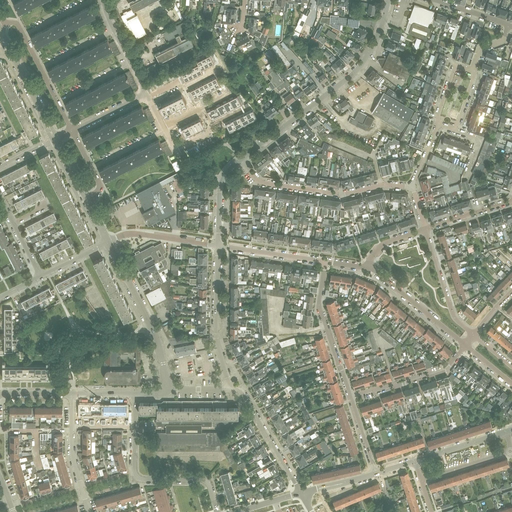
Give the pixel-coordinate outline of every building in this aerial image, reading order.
[(34,5),(31,0),(19,0),(14,3),(19,13),(34,5)] [(129,0),(130,1),(128,2),(129,3),(128,3),(129,5),(130,5),(132,9),(133,12),(155,0),(157,0),(160,4),(165,1),(164,0),(129,0)] [(273,9),(278,10),(281,10),(281,11),(284,11),(285,0),(278,0),(279,2),(275,2),(273,9)] [(294,3),(294,0),(285,0),(284,19),(287,19),(288,8),(289,8),(289,3),(294,3)] [(489,13),(493,0),(490,0),(489,4),(487,3),(486,8),(485,12),(489,13)] [(493,0),(489,13),(494,15),(495,11),(496,7),(497,3),(497,2),(496,2),(496,0),(493,0)] [(496,15),(496,16),(498,16),(499,16),(500,16),(505,0),(502,0),(500,8),(498,8),(496,12),(496,15)] [(357,1),(357,2),(356,4),(368,7),(367,13),(374,14),(376,4),(369,3),(357,1)] [(236,9),(234,9),(230,8),(230,6),(224,5),(224,8),(227,8),(227,14),(236,15),(236,9)] [(434,11),(416,5),(411,18),(413,18),(415,21),(414,22),(413,23),(409,33),(426,39),(430,28),(429,27),(434,11)] [(75,14),(80,24),(95,16),(95,15),(93,12),(92,10),(90,6),(75,14)] [(132,9),(127,12),(126,12),(126,13),(121,16),(125,23),(124,23),(126,28),(127,27),(131,35),(135,33),(137,38),(146,33),(137,15),(136,16),(133,12),(132,9)] [(437,13),(434,23),(436,24),(435,27),(438,28),(438,26),(442,14),(440,14),(441,13),(439,12),(438,13),(437,13)] [(80,24),(75,14),(61,21),(66,31),(80,24)] [(223,23),(229,24),(229,21),(235,21),(236,15),(227,14),(226,21),(223,20),(223,23)] [(359,19),(339,16),(339,15),(338,15),(331,14),(330,25),(338,29),(339,24),(358,26),(359,19)] [(438,26),(440,27),(441,26),(442,23),(444,23),(447,16),(446,15),(444,14),(444,15),(442,14),(438,26)] [(258,24),(258,21),(262,21),(263,16),(256,15),(256,18),(250,17),(249,23),(258,24)] [(319,22),(324,25),(325,22),(330,25),(330,17),(322,16),(319,22)] [(446,23),(444,28),(444,30),(448,31),(448,29),(450,26),(455,28),(456,25),(458,19),(451,17),(448,24),(446,23)] [(66,31),(61,21),(46,29),(51,39),(66,31)] [(178,41),(165,48),(163,49),(162,47),(158,49),(159,50),(155,52),(160,62),(193,45),(189,36),(188,36),(186,33),(180,36),(179,35),(188,30),(184,22),(163,33),(167,41),(176,36),(178,41)] [(467,41),(468,37),(470,29),(468,28),(468,27),(469,23),(464,22),(463,26),(461,29),(461,32),(466,33),(465,36),(464,40),(467,41)] [(475,25),(474,29),(473,30),(470,29),(468,37),(471,38),(472,35),(477,37),(480,27),(475,25)] [(269,28),(265,26),(258,42),(264,46),(268,35),(267,35),(269,28)] [(367,31),(363,29),(359,27),(355,36),(362,40),(364,39),(364,38),(364,37),(364,36),(367,31)] [(218,32),(220,37),(228,33),(226,28),(218,32)] [(46,29),(34,35),(31,36),(36,46),(51,39),(46,29)] [(328,29),(326,34),(334,39),(337,35),(328,29)] [(397,34),(392,32),(392,33),(391,33),(391,34),(391,35),(390,38),(394,40),(401,43),(402,42),(403,40),(399,39),(401,35),(399,34),(398,34),(397,34)] [(228,33),(220,37),(223,43),(231,39),(228,33)] [(242,38),(246,46),(248,51),(257,46),(253,39),(252,38),(250,39),(247,35),(242,38)] [(242,47),(246,46),(242,38),(236,40),(242,52),(244,51),(242,47)] [(107,39),(92,47),(97,57),(112,49),(112,48),(109,43),(107,39)] [(210,49),(205,39),(200,42),(205,51),(210,49)] [(346,44),(350,47),(357,51),(358,50),(357,50),(358,49),(360,45),(359,45),(359,44),(358,44),(353,41),(349,39),(346,44)] [(403,50),(405,46),(401,44),(398,43),(397,45),(388,41),(387,44),(386,44),(385,47),(386,47),(385,48),(392,51),(393,48),(395,49),(396,47),(403,50)] [(354,55),(348,50),(347,49),(346,51),(341,46),(339,45),(339,46),(337,45),(336,46),(339,49),(351,59),(352,57),(352,58),(354,56),(353,55),(354,55)] [(462,52),(465,46),(462,45),(461,48),(456,46),(452,56),(457,58),(460,51),(462,52)] [(351,59),(339,49),(336,46),(336,47),(335,46),(333,49),(337,51),(342,56),(341,57),(347,62),(348,62),(349,62),(350,61),(349,60),(350,59),(351,59)] [(465,46),(462,52),(465,53),(464,56),(463,60),(468,61),(470,58),(472,51),(467,50),(468,47),(465,46)] [(97,57),(92,47),(78,55),(83,64),(97,57)] [(269,49),(265,53),(269,59),(274,56),(269,49)] [(330,56),(332,57),(342,68),(341,68),(342,67),(343,67),(345,66),(345,65),(343,63),(340,58),(338,60),(332,54),(327,49),(325,51),(330,56)] [(490,53),(487,52),(485,57),(490,59),(489,62),(497,65),(499,66),(501,60),(496,58),(497,56),(498,53),(491,50),(490,53)] [(210,55),(205,58),(210,66),(217,62),(214,63),(209,53),(212,52),(209,53),(210,55)] [(382,68),(400,76),(399,78),(404,81),(405,79),(407,79),(414,63),(389,52),(382,68)] [(439,53),(436,61),(445,65),(446,62),(445,62),(445,59),(443,58),(444,55),(439,53)] [(78,55),(63,62),(68,72),(83,64),(78,55)] [(342,68),(332,57),(329,59),(333,63),(332,65),(337,71),(338,71),(339,71),(340,70),(340,69),(341,68),(342,68)] [(0,77),(8,73),(1,58),(0,58),(0,77)] [(205,58),(201,60),(205,68),(210,66),(205,58)] [(201,60),(197,62),(198,65),(201,70),(205,68),(201,60)] [(284,87),(287,85),(284,81),(275,69),(269,60),(264,64),(270,73),(267,75),(275,87),(276,87),(279,91),(282,89),(284,87)] [(445,65),(436,61),(433,60),(431,65),(435,67),(443,69),(445,65)] [(63,62),(59,64),(48,70),(53,80),(68,72),(63,62)] [(488,65),(487,64),(483,63),(481,68),(491,72),(492,69),(495,70),(497,65),(489,62),(488,65)] [(156,63),(143,70),(148,80),(161,73),(156,63)] [(317,63),(314,65),(319,70),(320,70),(322,72),(324,70),(317,63)] [(198,65),(194,67),(198,75),(203,73),(201,70),(198,65)] [(292,66),(288,69),(290,72),(292,75),(297,71),(293,65),(292,66)] [(430,70),(432,71),(441,74),(443,69),(435,67),(431,65),(430,70)] [(194,67),(190,69),(194,77),(198,75),(194,67)] [(190,69),(185,71),(190,80),(194,77),(190,69)] [(124,73),(126,75),(129,83),(130,84),(135,82),(129,70),(124,73)] [(370,74),(381,82),(384,79),(373,70),(372,70),(370,72),(371,72),(370,74)] [(185,71),(178,75),(181,74),(185,82),(182,83),(183,83),(190,80),(185,71)] [(322,82),(328,78),(326,76),(326,75),(324,72),(323,71),(322,72),(317,76),(318,77),(321,80),(322,82)] [(431,76),(440,79),(441,74),(432,71),(431,76)] [(0,77),(0,79),(7,92),(16,88),(8,73),(0,77)] [(126,75),(124,73),(110,80),(115,90),(129,83),(126,75)] [(381,82),(370,74),(368,75),(366,77),(367,77),(366,78),(376,86),(377,84),(379,85),(381,82)] [(484,78),(483,81),(492,84),(495,76),(488,74),(487,76),(486,76),(485,79),(484,78)] [(440,79),(431,76),(428,75),(426,80),(437,84),(438,81),(439,82),(440,79)] [(216,77),(211,79),(215,88),(220,85),(216,77)] [(317,86),(316,84),(311,77),(309,79),(311,82),(308,85),(313,90),(317,86)] [(211,79),(207,81),(211,90),(215,88),(211,79)] [(110,80),(95,88),(100,98),(115,90),(110,80)] [(302,90),(299,86),(298,84),(299,84),(297,81),(296,80),(293,82),(295,85),(297,88),(293,90),(296,94),(298,96),(303,92),(302,90)] [(207,81),(202,84),(207,92),(211,90),(207,81)] [(492,84),(483,81),(482,86),(491,89),(492,84)] [(424,87),(427,88),(436,92),(437,89),(435,89),(436,86),(426,82),(424,87)] [(254,83),(250,86),(256,95),(260,91),(254,83)] [(307,94),(313,90),(308,85),(306,87),(303,83),(301,85),(306,92),(307,94)] [(202,84),(198,86),(203,94),(207,92),(202,84)] [(284,87),(287,91),(289,94),(284,98),(288,104),(295,98),(291,93),(292,92),(288,88),(287,86),(287,85),(284,87)] [(198,86),(194,88),(198,96),(203,94),(198,86)] [(482,86),(480,91),(489,94),(491,89),(482,86)] [(436,92),(427,88),(424,87),(423,92),(434,96),(436,91),(436,92)] [(23,102),(19,94),(16,88),(7,92),(14,107),(23,102)] [(95,88),(80,95),(85,105),(100,98),(95,88)] [(194,88),(187,92),(189,90),(194,99),(191,100),(198,96),(194,88)] [(400,95),(390,88),(387,92),(397,99),(400,95)] [(421,97),(423,98),(432,101),(434,96),(423,92),(421,97)] [(162,105),(159,106),(163,114),(164,114),(167,112),(171,110),(175,109),(176,108),(180,106),(181,105),(184,104),(186,103),(182,95),(183,94),(183,93),(162,104),(162,105)] [(402,130),(414,110),(384,93),(372,113),(402,130)] [(85,105),(80,95),(65,103),(70,113),(85,105)] [(207,111),(211,120),(212,121),(240,106),(243,113),(245,112),(241,104),(241,105),(244,103),(239,95),(233,98),(230,99),(226,101),(223,103),(220,105),(216,106),(210,109),(207,111)] [(477,101),(484,103),(488,105),(490,100),(486,98),(478,95),(477,98),(478,98),(477,101)] [(431,106),(432,101),(423,98),(421,103),(431,106)] [(354,110),(352,108),(353,107),(351,104),(350,105),(346,99),(343,101),(342,99),(336,105),(343,112),(345,109),(344,109),(347,107),(351,112),(354,110)] [(268,101),(266,103),(274,114),(275,114),(276,114),(278,113),(278,111),(274,105),(272,106),(268,101)] [(14,107),(22,122),(31,117),(23,102),(14,107)] [(273,116),(274,114),(266,103),(264,104),(266,107),(265,108),(267,110),(265,112),(269,118),(271,118),(273,116)] [(430,109),(431,106),(421,103),(419,111),(427,114),(429,108),(430,109)] [(489,107),(485,106),(477,103),(476,106),(474,105),(473,107),(483,111),(487,112),(489,107)] [(132,123),(146,116),(146,115),(144,112),(143,109),(142,106),(127,114),(132,123)] [(481,116),(483,111),(473,107),(473,108),(474,108),(472,113),(481,116)] [(243,113),(223,123),(224,124),(225,124),(229,132),(230,132),(233,130),(236,129),(240,127),(243,125),(246,124),(250,122),(253,120),(257,118),(252,110),(252,109),(245,112),(243,113)] [(359,111),(355,119),(370,126),(374,118),(359,111)] [(117,131),(132,123),(127,114),(112,121),(117,131)] [(311,117),(322,131),(323,132),(325,130),(322,126),(321,126),(319,124),(321,123),(315,114),(311,117)] [(420,122),(429,125),(430,123),(429,122),(429,119),(427,118),(428,116),(422,114),(420,122)] [(24,137),(28,134),(30,137),(39,132),(31,117),(22,122),(26,130),(22,133),(24,137)] [(201,117),(179,128),(181,132),(183,131),(185,136),(204,127),(200,119),(202,118),(201,117)] [(323,133),(323,132),(322,131),(311,117),(307,120),(313,128),(315,127),(320,133),(318,134),(320,136),(332,137),(335,139),(336,134),(323,133)] [(479,120),(471,117),(469,122),(468,122),(478,125),(477,125),(479,120)] [(112,121),(97,129),(102,139),(117,131),(112,121)] [(325,122),(323,124),(330,131),(332,128),(325,122)] [(421,122),(419,127),(427,130),(429,125),(420,122),(421,122)] [(468,122),(468,125),(469,125),(468,128),(469,128),(468,131),(479,135),(481,127),(478,125),(468,122)] [(308,136),(305,139),(303,135),(297,133),(295,136),(307,141),(315,135),(306,123),(304,125),(303,124),(302,126),(301,127),(304,131),(303,132),(305,134),(306,133),(308,136)] [(87,146),(102,139),(97,129),(82,136),(87,146)] [(416,132),(415,137),(424,140),(425,135),(416,132)] [(418,143),(421,144),(422,142),(423,142),(424,140),(415,137),(412,136),(409,145),(411,146),(416,148),(418,143)] [(447,147),(450,137),(448,136),(447,138),(444,137),(443,140),(440,139),(439,144),(447,147)] [(283,140),(292,152),(294,150),(290,146),(293,144),(288,137),(287,137),(286,137),(285,138),(285,139),(283,140)] [(447,147),(452,148),(455,139),(450,138),(450,137),(447,147)] [(16,138),(3,145),(7,152),(10,151),(10,152),(16,149),(16,148),(19,146),(16,138)] [(159,139),(144,147),(149,157),(163,149),(163,148),(161,146),(160,143),(159,139)] [(452,148),(457,150),(460,141),(455,139),(452,148)] [(283,140),(282,141),(281,142),(280,142),(279,143),(279,144),(284,151),(286,149),(288,151),(293,158),(295,156),(292,152),(283,140)] [(457,150),(461,152),(465,142),(464,143),(460,141),(457,150)] [(467,143),(465,142),(461,152),(469,154),(471,149),(468,148),(469,145),(466,145),(467,143)] [(282,152),(277,145),(273,148),(282,159),(284,158),(280,153),(282,152)] [(316,153),(323,148),(315,145),(314,148),(306,145),(298,150),(301,154),(307,154),(307,155),(309,154),(316,153)] [(134,165),(149,157),(144,147),(129,155),(134,165)] [(273,148),(270,151),(275,157),(276,156),(286,168),(287,166),(282,159),(273,148)] [(406,169),(403,159),(402,154),(402,151),(399,152),(400,156),(398,157),(399,160),(401,170),(406,168),(406,169)] [(48,172),(56,167),(49,152),(40,157),(48,172)] [(268,152),(265,155),(276,171),(279,174),(281,173),(271,160),(273,159),(268,152)] [(411,167),(415,166),(413,159),(409,160),(408,153),(402,154),(403,159),(406,169),(406,168),(411,167),(411,168),(411,167)] [(129,155),(114,162),(119,172),(134,165),(129,155)] [(276,171),(265,155),(263,156),(262,156),(261,157),(261,158),(266,165),(266,166),(268,168),(270,166),(272,169),(274,168),(276,171)] [(401,170),(399,160),(398,157),(398,158),(394,160),(393,158),(396,170),(396,169),(401,168),(401,170)] [(269,170),(268,168),(266,166),(265,165),(260,159),(259,159),(257,160),(258,160),(256,161),(265,173),(269,170)] [(256,161),(255,163),(254,166),(262,176),(266,173),(265,173),(256,161)] [(293,181),(299,182),(300,174),(301,167),(302,162),(299,161),(299,166),(298,166),(297,174),(295,174),(294,178),(293,178),(293,181)] [(367,161),(366,161),(364,165),(365,166),(369,181),(371,181),(371,182),(374,181),(373,180),(374,180),(378,179),(376,172),(370,173),(368,165),(369,165),(368,161),(367,161)] [(104,180),(119,172),(114,162),(99,170),(104,180)] [(28,163),(23,166),(26,173),(27,174),(29,173),(28,172),(32,170),(28,163)] [(367,182),(369,181),(365,166),(364,165),(362,165),(361,164),(359,163),(360,168),(363,167),(365,175),(363,175),(364,183),(365,183),(367,183),(367,182)] [(511,174),(511,169),(500,166),(496,164),(495,167),(494,170),(498,171),(499,168),(505,170),(506,170),(505,172),(508,173),(508,174),(511,174)] [(356,165),(354,165),(359,184),(361,184),(363,184),(363,183),(364,183),(363,175),(362,175),(359,176),(357,165),(356,165)] [(23,174),(26,173),(23,166),(17,169),(21,175),(21,177),(24,175),(23,174)] [(343,167),(348,187),(349,186),(350,187),(352,186),(350,178),(348,179),(345,166),(343,167)] [(48,172),(55,186),(64,182),(56,167),(48,172)] [(288,181),(293,181),(293,178),(294,178),(295,174),(294,174),(295,168),(292,167),(291,173),(289,173),(288,174),(286,173),(284,180),(288,180),(288,181)] [(17,177),(21,175),(17,169),(12,171),(15,178),(16,179),(18,178),(17,177)] [(12,180),(15,178),(12,171),(6,174),(10,181),(10,182),(13,181),(12,180)] [(162,185),(179,176),(177,173),(136,193),(143,207),(167,195),(162,185)] [(494,173),(493,176),(511,182),(511,177),(506,175),(505,177),(494,173)] [(10,181),(6,174),(1,177),(5,185),(7,184),(7,183),(10,181)] [(474,185),(478,177),(478,176),(474,174),(470,183),(474,185)] [(420,181),(420,183),(421,183),(422,185),(436,181),(438,180),(440,179),(441,178),(440,176),(436,177),(436,178),(435,179),(434,176),(433,177),(428,178),(427,178),(427,177),(426,176),(421,178),(422,180),(420,181)] [(497,180),(504,182),(503,185),(511,187),(511,186),(511,185),(511,184),(511,183),(511,182),(493,176),(494,176),(493,179),(497,180)] [(179,197),(180,200),(186,197),(182,185),(180,180),(179,178),(174,180),(175,182),(174,183),(177,189),(179,193),(180,192),(181,196),(179,197)] [(464,188),(470,186),(468,178),(462,180),(464,188)] [(423,190),(431,188),(430,186),(437,183),(436,181),(422,185),(422,187),(422,190),(423,189),(423,190)] [(55,186),(63,201),(72,196),(64,182),(55,186)] [(445,194),(451,192),(449,187),(449,184),(443,185),(445,194)] [(250,194),(250,187),(236,185),(232,187),(232,193),(241,193),(250,194)] [(471,187),(473,194),(476,193),(478,200),(484,198),(482,189),(475,191),(474,186),(471,187)] [(501,188),(494,186),(494,188),(489,190),(488,190),(491,196),(490,196),(491,199),(497,197),(496,193),(500,191),(501,188)] [(491,199),(490,196),(491,196),(488,190),(489,190),(488,187),(482,189),(484,198),(490,196),(491,199)] [(36,191),(39,198),(45,196),(41,188),(39,189),(39,190),(36,191)] [(34,201),(39,198),(36,191),(36,190),(33,191),(34,192),(31,194),(34,201)] [(425,195),(425,197),(426,200),(434,197),(433,195),(444,192),(444,190),(425,195)] [(272,191),(270,191),(267,211),(267,215),(270,215),(272,199),(274,199),(275,194),(275,191),(273,191),(272,191)] [(381,192),(380,193),(384,209),(384,211),(385,214),(388,213),(384,199),(386,199),(389,199),(388,192),(384,192),(384,191),(384,192),(384,191),(381,192)] [(392,204),(393,204),(392,208),(390,209),(390,212),(395,210),(397,193),(395,192),(392,192),(388,192),(389,199),(391,199),(391,203),(392,204)] [(463,193),(463,195),(464,196),(468,208),(469,207),(470,208),(472,207),(470,199),(467,192),(463,193)] [(29,204),(34,201),(31,194),(30,193),(28,194),(28,195),(25,197),(29,204)] [(375,196),(377,201),(378,201),(380,210),(381,209),(382,211),(384,211),(384,209),(380,193),(377,193),(375,193),(375,194),(375,196)] [(405,202),(406,204),(406,206),(411,205),(409,197),(408,194),(406,193),(404,193),(402,193),(402,195),(402,203),(403,203),(405,202)] [(451,205),(453,213),(456,212),(457,211),(454,199),(451,193),(449,194),(453,205),(451,205)] [(292,194),(289,218),(293,218),(294,213),(292,212),(293,207),(294,202),(296,202),(297,197),(297,195),(297,194),(294,194),(292,194)] [(175,211),(167,195),(143,207),(145,211),(141,212),(145,219),(148,217),(151,222),(151,223),(175,211)] [(441,196),(442,199),(442,201),(446,215),(451,213),(449,206),(446,207),(445,202),(443,195),(441,196)] [(23,198),(20,200),(23,207),(29,204),(25,197),(25,196),(22,197),(23,198)] [(70,216),(79,211),(72,196),(63,201),(70,216)] [(359,213),(362,213),(358,198),(356,198),(353,198),(353,199),(354,202),(355,207),(357,206),(359,213)] [(18,210),(23,207),(20,200),(19,199),(17,200),(17,201),(14,203),(18,210)] [(354,207),(352,199),(349,199),(349,200),(348,200),(351,213),(353,222),(355,221),(354,217),(357,217),(355,210),(355,211),(354,207)] [(459,211),(460,211),(462,210),(460,202),(457,203),(456,199),(454,199),(457,211),(459,211)] [(432,205),(436,218),(441,216),(439,209),(437,210),(436,205),(435,205),(433,200),(431,201),(431,203),(432,205)] [(405,228),(401,215),(400,214),(400,212),(399,209),(397,210),(398,216),(400,222),(398,222),(399,227),(400,230),(405,228)] [(70,216),(78,230),(87,226),(79,211),(70,216)] [(178,211),(177,220),(181,220),(186,220),(186,211),(178,211)] [(54,212),(48,215),(52,222),(52,223),(55,222),(54,221),(57,219),(54,212)] [(392,232),(394,232),(390,220),(389,215),(388,213),(385,214),(387,222),(388,222),(389,225),(387,226),(388,231),(389,233),(390,234),(392,233),(392,232)] [(405,228),(409,227),(407,220),(405,220),(403,216),(403,213),(400,214),(401,215),(405,228)] [(506,227),(504,222),(502,214),(501,214),(498,215),(499,215),(497,216),(501,228),(502,231),(504,239),(507,239),(504,230),(503,230),(503,228),(506,227)] [(48,223),(52,222),(48,215),(42,218),(46,225),(47,226),(49,225),(48,223)] [(380,216),(378,217),(384,235),(385,234),(385,235),(388,234),(388,233),(386,226),(384,227),(380,216)] [(501,228),(497,216),(496,216),(495,216),(493,216),(493,217),(492,217),(493,220),(495,226),(497,225),(499,229),(501,228)] [(382,235),(384,235),(378,217),(376,217),(379,228),(377,229),(379,236),(380,237),(382,236),(382,235)] [(46,225),(42,218),(37,221),(41,227),(41,228),(44,227),(43,226),(46,225)] [(377,237),(375,230),(373,231),(371,226),(369,218),(366,219),(373,239),(377,237)] [(494,230),(491,220),(490,218),(489,218),(487,218),(487,219),(485,219),(490,235),(493,235),(491,231),(494,230)] [(368,240),(373,239),(366,219),(364,220),(361,221),(362,223),(365,222),(367,228),(368,232),(366,233),(367,238),(368,240)] [(394,224),(392,219),(390,220),(394,232),(396,231),(396,232),(398,231),(398,230),(396,223),(394,224)] [(492,241),(490,235),(485,219),(484,220),(483,219),(481,220),(481,221),(481,223),(483,229),(486,228),(487,232),(487,233),(486,234),(489,242),(492,241)] [(37,221),(31,224),(35,230),(36,231),(38,230),(37,229),(41,227),(37,221)] [(208,227),(208,221),(201,221),(201,227),(199,227),(199,230),(202,231),(204,231),(204,227),(208,227)] [(361,242),(363,242),(357,222),(354,223),(358,235),(356,236),(357,241),(358,243),(361,243),(361,242)] [(366,238),(365,233),(363,234),(359,222),(358,222),(357,222),(363,242),(364,241),(365,241),(367,241),(367,240),(366,238)] [(472,234),(479,232),(480,236),(481,235),(483,242),(485,242),(482,231),(481,227),(480,228),(479,224),(478,222),(472,224),(472,226),(470,227),(470,229),(471,233),(472,234)] [(355,244),(356,244),(355,241),(354,237),(352,233),(350,233),(347,223),(345,224),(346,227),(348,233),(351,245),(353,244),(354,245),(356,244),(355,244)] [(0,224),(0,242),(3,248),(5,246),(17,270),(15,271),(15,272),(22,268),(21,267),(24,266),(12,242),(10,243),(0,224)] [(32,232),(35,230),(31,224),(26,226),(30,234),(33,233),(32,232)] [(94,241),(87,226),(78,230),(85,245),(94,241)] [(346,247),(345,245),(344,240),(343,240),(342,237),(340,237),(340,236),(338,237),(341,248),(343,248),(346,248),(345,247),(346,247)] [(70,244),(73,243),(70,237),(67,238),(66,237),(64,238),(65,239),(61,241),(65,248),(69,246),(69,247),(71,246),(70,244)] [(65,248),(61,241),(61,240),(59,241),(59,242),(56,244),(59,250),(65,248)] [(165,258),(165,257),(163,253),(166,251),(161,242),(154,246),(154,245),(136,254),(132,256),(139,270),(138,271),(138,272),(141,270),(155,263),(161,260),(165,258)] [(56,243),(53,244),(54,245),(51,246),(54,253),(59,250),(56,244),(56,243)] [(48,256),(54,253),(51,246),(50,245),(48,247),(48,248),(45,249),(48,256)] [(43,259),(48,256),(45,249),(45,248),(42,249),(43,250),(39,252),(43,259)] [(206,253),(203,253),(203,248),(201,248),(199,248),(198,259),(196,259),(196,262),(191,262),(191,264),(199,264),(199,263),(208,264),(208,263),(207,263),(207,260),(208,253),(206,253)] [(458,248),(449,251),(443,253),(445,258),(451,257),(450,254),(452,253),(452,251),(458,249),(458,250),(460,250),(460,248),(458,248)] [(182,258),(182,250),(177,250),(177,249),(172,249),(172,257),(175,257),(175,258),(182,258)] [(498,257),(505,263),(507,260),(501,254),(498,257)] [(94,262),(101,277),(110,272),(103,257),(94,262)] [(449,265),(455,264),(455,263),(459,261),(457,257),(447,260),(449,265)] [(259,272),(262,273),(264,262),(258,261),(256,270),(256,274),(258,275),(259,272)] [(459,261),(455,263),(455,264),(449,265),(451,271),(457,269),(461,268),(459,261)] [(265,271),(269,272),(270,263),(264,262),(262,273),(262,278),(264,278),(265,271)] [(141,270),(144,276),(158,269),(155,263),(141,270)] [(272,272),(275,273),(276,264),(270,263),(269,272),(268,276),(271,276),(272,272)] [(276,264),(275,273),(274,277),(277,277),(278,271),(281,272),(282,271),(282,265),(276,264)] [(158,269),(144,276),(147,282),(161,275),(159,272),(165,270),(164,271),(165,272),(166,272),(166,273),(168,272),(167,268),(166,265),(164,266),(158,269)] [(11,273),(8,266),(3,268),(7,275),(11,273)] [(313,269),(311,282),(313,282),(314,278),(316,279),(319,279),(320,273),(317,273),(317,270),(317,269),(314,269),(314,270),(313,269)] [(81,280),(83,279),(87,277),(83,270),(77,273),(81,280)] [(109,292),(118,287),(110,272),(101,277),(109,292)] [(78,281),(81,280),(77,273),(72,276),(76,283),(76,284),(79,283),(78,281)] [(151,289),(152,288),(158,285),(164,282),(161,275),(147,282),(151,289)] [(231,281),(237,281),(237,284),(246,284),(246,281),(241,280),(241,275),(238,275),(232,275),(231,281)] [(507,275),(503,280),(508,284),(511,280),(507,275)] [(76,283),(72,276),(67,279),(70,285),(71,287),(73,285),(72,284),(76,283)] [(352,292),(355,293),(361,279),(356,277),(353,284),(352,286),(354,287),(352,292)] [(67,287),(70,285),(67,279),(61,281),(65,288),(65,289),(68,288),(67,287)] [(164,282),(158,285),(152,288),(153,289),(146,293),(152,304),(153,304),(155,303),(156,305),(164,300),(167,307),(167,308),(171,309),(177,306),(174,302),(170,292),(170,279),(167,280),(164,282)] [(357,294),(358,291),(359,289),(361,290),(362,288),(365,281),(361,279),(355,293),(357,294)] [(504,289),(508,284),(503,280),(499,284),(504,289)] [(61,290),(65,288),(61,281),(56,284),(60,292),(62,291),(61,290)] [(364,299),(364,298),(371,283),(366,281),(362,290),(365,291),(364,294),(362,298),(364,299)] [(500,293),(495,288),(494,287),(495,287),(490,282),(489,283),(487,281),(486,282),(488,284),(489,284),(491,286),(490,287),(493,290),(491,293),(496,297),(500,293)] [(371,295),(375,287),(376,285),(371,283),(364,298),(367,299),(368,296),(369,294),(371,295)] [(504,289),(499,284),(495,288),(500,293),(504,289)] [(238,287),(231,287),(231,293),(240,293),(240,289),(241,289),(241,288),(243,288),(243,285),(238,285),(238,287)] [(198,295),(200,295),(206,295),(207,289),(199,288),(193,286),(192,289),(198,290),(198,295)] [(109,292),(117,306),(126,302),(118,287),(109,292)] [(49,288),(44,290),(47,297),(48,298),(50,297),(49,296),(53,294),(49,288)] [(374,294),(372,296),(374,298),(373,299),(375,301),(383,291),(379,288),(377,290),(374,294)] [(44,299),(47,297),(44,290),(38,293),(42,300),(44,305),(47,304),(44,299)] [(383,291),(375,301),(377,302),(378,301),(380,302),(387,294),(384,292),(383,291)] [(467,301),(466,298),(464,292),(458,294),(460,299),(461,299),(462,303),(465,302),(467,301)] [(38,302),(42,300),(38,293),(33,296),(36,303),(37,304),(39,303),(38,302)] [(492,302),(496,297),(491,293),(487,297),(485,296),(483,298),(487,302),(489,299),(492,302)] [(387,294),(380,302),(382,304),(381,306),(383,307),(389,299),(390,298),(391,298),(389,297),(387,294)] [(27,299),(31,306),(31,307),(33,310),(35,309),(34,306),(33,305),(36,303),(33,296),(27,299)] [(31,306),(27,299),(19,303),(16,305),(19,309),(21,308),(24,306),(26,310),(28,309),(28,308),(31,306)] [(303,303),(302,307),(312,308),(313,302),(306,301),(299,300),(299,302),(303,303)] [(327,303),(328,308),(340,304),(339,302),(337,303),(336,300),(327,303)] [(385,312),(387,313),(394,304),(390,301),(384,309),(386,310),(385,312)] [(133,317),(126,302),(117,306),(124,321),(133,317)] [(462,311),(467,316),(472,310),(466,306),(465,302),(462,303),(463,304),(464,308),(462,311)] [(330,313),(337,310),(336,308),(343,306),(343,303),(340,304),(328,308),(330,313)] [(392,315),(393,313),(398,307),(394,304),(387,313),(389,315),(390,313),(392,315)] [(311,315),(312,308),(302,307),(294,305),(294,309),(302,310),(301,313),(311,315)] [(392,316),(394,317),(393,319),(395,320),(403,311),(399,308),(392,316)] [(476,314),(472,310),(467,316),(472,320),(476,315),(478,316),(480,313),(478,312),(476,314)] [(397,322),(398,320),(400,322),(402,320),(407,314),(403,311),(395,320),(397,322)] [(301,315),(300,319),(310,321),(311,315),(301,313),(297,313),(297,315),(301,315)] [(342,318),(344,317),(347,316),(346,314),(332,319),(333,323),(343,320),(342,318)] [(407,317),(403,321),(402,323),(404,325),(403,326),(404,328),(412,319),(408,315),(407,317)] [(299,325),(296,325),(297,319),(285,317),(283,326),(299,329),(299,325)] [(406,330),(408,328),(409,330),(411,328),(416,322),(412,319),(404,328),(406,330)] [(487,331),(491,335),(497,329),(503,321),(500,319),(496,324),(492,327),(491,326),(487,331)] [(412,329),(410,330),(412,332),(411,334),(412,335),(420,325),(417,323),(416,324),(412,329)] [(186,324),(186,328),(197,328),(197,334),(206,334),(206,331),(206,328),(206,326),(200,326),(200,325),(192,325),(192,324),(186,324)] [(499,331),(497,329),(491,335),(496,339),(502,332),(504,329),(507,326),(504,324),(501,328),(499,331)] [(420,325),(412,335),(414,337),(416,335),(418,337),(420,335),(423,330),(425,329),(422,326),(420,325)] [(347,332),(346,329),(348,329),(347,326),(335,330),(337,335),(347,332)] [(422,339),(424,341),(432,332),(428,328),(423,334),(421,336),(423,338),(422,339)] [(500,343),(505,337),(504,337),(506,335),(503,333),(505,331),(504,329),(502,332),(496,339),(500,343)] [(179,355),(185,354),(184,352),(188,352),(188,353),(194,352),(196,352),(196,351),(195,349),(195,347),(196,347),(195,342),(189,343),(188,338),(174,338),(171,332),(166,335),(173,348),(174,347),(175,350),(175,351),(176,351),(177,355),(179,355)] [(426,343),(427,341),(429,343),(436,335),(432,332),(424,341),(426,343)] [(500,343),(505,346),(511,337),(511,333),(510,335),(508,337),(506,335),(504,337),(505,337),(500,343)] [(430,343),(432,345),(428,349),(430,351),(440,339),(436,335),(430,343)] [(276,336),(266,340),(269,346),(271,345),(274,351),(282,347),(283,346),(281,342),(280,342),(276,336)] [(312,343),(313,345),(325,341),(323,337),(315,339),(316,342),(312,343)] [(350,337),(339,341),(340,345),(350,342),(349,340),(351,339),(350,337)] [(229,339),(233,349),(246,344),(245,343),(245,341),(242,342),(239,344),(238,341),(236,342),(235,340),(234,340),(234,338),(229,339)] [(267,343),(265,339),(258,342),(255,343),(257,347),(267,343)] [(439,348),(441,346),(444,342),(440,339),(430,351),(429,353),(430,354),(434,350),(437,346),(439,348)] [(325,341),(313,345),(312,345),(308,346),(309,349),(313,348),(315,347),(316,350),(319,349),(326,346),(325,341)] [(141,361),(136,361),(136,366),(120,366),(120,351),(139,351),(139,348),(139,342),(119,342),(104,342),(104,352),(104,365),(109,365),(109,369),(107,369),(106,371),(105,373),(105,375),(105,377),(105,379),(106,381),(108,382),(110,382),(110,383),(109,383),(109,384),(141,384),(141,371),(141,361)] [(249,342),(245,343),(246,344),(233,349),(236,355),(242,352),(241,349),(245,348),(245,347),(247,347),(246,345),(249,344),(249,342)] [(438,356),(440,358),(448,348),(444,345),(439,351),(437,353),(439,355),(438,356)] [(361,346),(358,347),(354,348),(342,352),(344,357),(351,354),(354,354),(353,351),(361,348),(361,346)] [(326,347),(319,350),(316,350),(317,353),(315,354),(316,356),(328,352),(326,347)] [(443,358),(445,359),(452,351),(448,348),(440,358),(442,359),(443,358)] [(320,360),(329,357),(328,352),(316,356),(317,358),(319,357),(320,360)] [(238,360),(239,362),(250,356),(249,354),(247,355),(246,354),(245,355),(244,353),(237,357),(237,358),(238,360)] [(405,359),(406,362),(410,374),(414,372),(412,365),(411,362),(409,363),(408,361),(409,361),(407,355),(404,355),(405,359)] [(418,355),(416,355),(421,370),(430,367),(429,361),(424,363),(424,361),(423,359),(420,359),(420,358),(419,358),(418,355)] [(251,357),(250,356),(239,362),(240,363),(241,366),(241,365),(242,366),(248,362),(247,360),(250,360),(249,359),(251,357)] [(357,364),(356,362),(358,361),(359,361),(362,360),(361,358),(358,359),(346,363),(347,367),(357,364)] [(456,369),(459,372),(469,361),(466,359),(465,359),(464,358),(456,369)] [(330,359),(323,361),(320,362),(321,365),(319,365),(320,367),(332,363),(330,359)] [(255,361),(245,366),(243,368),(243,369),(243,370),(244,372),(245,372),(246,373),(248,371),(252,369),(251,367),(256,364),(255,361)] [(471,363),(469,361),(459,372),(463,375),(470,366),(472,365),(470,364),(471,363)] [(2,367),(2,377),(3,377),(6,377),(9,377),(10,377),(13,377),(16,377),(17,377),(20,377),(23,377),(26,377),(28,377),(29,377),(31,377),(32,377),(35,377),(36,377),(38,377),(39,377),(41,377),(42,377),(45,377),(46,377),(48,377),(49,377),(49,367),(49,362),(46,362),(46,365),(5,365),(5,362),(2,362),(2,367)] [(333,368),(332,363),(320,367),(321,370),(323,369),(323,371),(326,370),(333,368)] [(394,379),(399,377),(396,365),(393,366),(394,368),(391,369),(394,379)] [(399,377),(404,375),(402,368),(401,366),(398,367),(398,365),(396,365),(399,377)] [(248,377),(249,379),(267,368),(266,366),(256,372),(255,371),(254,372),(253,371),(247,374),(247,375),(246,375),(248,378),(248,377)] [(470,373),(467,378),(462,384),(463,385),(467,381),(477,369),(476,368),(476,367),(474,366),(473,366),(472,368),(468,372),(470,373)] [(377,384),(382,382),(378,370),(377,367),(375,368),(377,374),(374,374),(375,377),(377,384)] [(257,378),(258,377),(269,370),(267,368),(249,379),(250,380),(249,381),(251,383),(252,383),(254,382),(258,379),(257,378)] [(324,375),(323,375),(323,378),(335,374),(333,369),(323,372),(324,375)] [(476,378),(479,373),(481,372),(480,372),(481,371),(479,369),(478,370),(477,369),(467,381),(469,382),(471,381),(472,382),(476,378)] [(387,381),(384,371),(381,372),(381,370),(380,370),(378,370),(382,382),(387,381)] [(368,372),(366,372),(370,384),(374,382),(371,372),(369,373),(368,372)] [(473,388),(475,389),(486,376),(485,375),(483,373),(483,374),(482,373),(477,379),(475,382),(477,384),(473,388)] [(337,379),(335,374),(323,378),(324,380),(326,379),(327,382),(337,379)] [(364,385),(362,378),(361,376),(358,376),(358,375),(356,376),(359,387),(364,385)] [(354,389),(359,387),(356,376),(353,376),(354,378),(351,379),(354,389)] [(447,390),(449,398),(450,400),(453,399),(451,391),(450,392),(448,387),(451,386),(448,376),(447,377),(446,376),(445,377),(443,378),(447,390)] [(483,388),(489,381),(490,379),(489,379),(490,379),(488,377),(487,377),(486,376),(475,389),(476,390),(478,390),(479,388),(481,387),(483,388)] [(255,389),(256,390),(271,381),(274,380),(273,377),(261,384),(260,382),(256,384),(253,386),(254,387),(253,387),(254,389),(255,389)] [(438,380),(440,387),(441,391),(444,390),(447,398),(449,398),(447,390),(443,378),(441,379),(441,378),(439,379),(438,379),(438,380)] [(282,382),(285,388),(290,384),(287,379),(282,382)] [(436,380),(431,382),(434,392),(437,401),(440,400),(436,389),(439,388),(436,380)] [(258,395),(265,391),(272,387),(271,384),(273,384),(271,381),(256,390),(257,392),(256,392),(258,394),(258,395)] [(337,381),(330,384),(327,384),(328,387),(327,387),(327,389),(339,385),(337,381)] [(485,393),(486,394),(495,384),(494,383),(494,382),(492,381),(491,381),(490,382),(486,387),(488,389),(485,393)] [(432,393),(434,392),(431,382),(426,383),(430,394),(430,397),(433,396),(432,393)] [(430,394),(426,383),(421,385),(424,393),(425,395),(426,396),(428,395),(430,394)] [(286,393),(289,392),(294,389),(291,384),(290,384),(285,388),(284,389),(286,393)] [(492,395),(494,393),(499,387),(499,386),(497,384),(496,385),(495,384),(486,394),(488,396),(490,394),(491,395),(492,395)] [(325,392),(328,391),(328,392),(330,391),(331,393),(340,390),(339,385),(327,389),(324,390),(325,392)] [(413,387),(417,400),(418,401),(419,401),(422,396),(418,386),(413,387)] [(409,389),(411,397),(414,397),(415,401),(417,400),(413,387),(409,389)] [(497,400),(498,398),(505,391),(502,389),(500,388),(497,392),(492,398),(493,400),(495,398),(497,400)] [(342,396),(341,391),(331,394),(332,397),(330,398),(330,400),(342,396)] [(397,392),(403,411),(404,412),(406,411),(402,402),(405,401),(402,391),(397,392)] [(499,405),(506,396),(508,395),(506,394),(507,393),(505,391),(498,398),(500,399),(497,403),(499,405)] [(261,399),(262,401),(272,395),(271,392),(269,394),(269,393),(267,394),(266,392),(262,395),(259,396),(260,397),(259,397),(261,400),(261,399)] [(272,395),(262,401),(263,402),(262,403),(264,405),(264,404),(264,405),(271,401),(271,400),(279,395),(277,392),(272,395)] [(398,403),(399,405),(398,405),(400,413),(403,411),(397,392),(392,394),(395,404),(398,403)] [(344,401),(342,396),(330,400),(331,402),(333,402),(334,404),(344,401)] [(387,396),(382,397),(384,405),(385,407),(387,406),(388,408),(390,407),(387,396)] [(459,405),(462,405),(467,399),(463,396),(458,402),(458,403),(459,405)] [(499,408),(502,411),(499,415),(502,417),(503,420),(505,420),(508,422),(510,419),(511,420),(511,419),(511,397),(510,396),(507,400),(507,401),(505,400),(499,408)] [(382,413),(381,411),(384,410),(383,408),(381,401),(376,402),(379,414),(382,413)] [(267,410),(268,411),(279,405),(277,402),(274,405),(273,403),(268,405),(266,407),(266,408),(265,408),(267,410)] [(376,402),(371,404),(374,413),(377,412),(377,414),(379,414),(376,402)] [(139,403),(139,413),(157,413),(157,423),(157,426),(166,426),(166,432),(185,432),(190,432),(202,432),(202,426),(216,426),(216,424),(224,424),(237,417),(238,417),(238,416),(238,411),(236,411),(236,405),(229,406),(229,407),(227,407),(227,403),(222,403),(213,403),(213,407),(211,407),(210,403),(198,404),(198,407),(195,407),(195,403),(182,404),(182,407),(179,407),(179,403),(166,404),(166,407),(164,407),(164,406),(158,406),(158,403),(153,403),(151,403),(148,403),(143,403),(139,403)] [(278,411),(279,411),(278,409),(284,405),(282,403),(280,404),(279,405),(268,411),(269,413),(268,413),(270,415),(271,416),(273,415),(278,411)] [(336,407),(341,422),(348,420),(343,405),(336,407)] [(367,418),(369,417),(366,405),(360,407),(364,417),(366,416),(367,418)] [(272,419),(274,422),(286,414),(285,412),(280,415),(279,413),(274,416),(272,417),(273,419),(272,419)] [(287,416),(286,414),(274,422),(275,424),(277,426),(278,425),(280,424),(279,423),(283,421),(283,419),(287,416)] [(277,428),(278,430),(297,419),(299,418),(297,415),(284,422),(283,421),(279,423),(280,424),(278,425),(277,426),(278,428),(277,428)] [(299,421),(297,419),(278,430),(280,432),(281,434),(289,429),(291,428),(290,426),(299,421)] [(341,422),(346,438),(353,436),(348,420),(341,422)] [(477,433),(492,428),(490,421),(474,426),(477,433)] [(238,433),(239,435),(253,427),(252,427),(251,425),(250,423),(249,423),(247,424),(243,427),(244,429),(238,433)] [(461,438),(477,433),(474,426),(459,431),(461,438)] [(253,427),(239,435),(237,436),(238,438),(246,433),(248,436),(255,432),(254,431),(255,431),(254,429),(253,429),(252,427),(253,427)] [(284,438),(285,440),(304,429),(302,427),(295,431),(289,434),(288,432),(282,436),(283,436),(282,437),(283,439),(284,438)] [(304,429),(285,440),(286,442),(285,442),(287,444),(288,445),(293,442),(296,440),(295,438),(305,432),(304,429)] [(113,433),(113,439),(122,439),(122,430),(107,430),(107,433),(113,433)] [(445,443),(461,438),(459,431),(443,436),(445,443)] [(157,432),(157,445),(160,445),(163,445),(166,445),(168,445),(171,445),(174,445),(176,445),(179,445),(182,445),(185,445),(187,445),(189,445),(190,445),(193,445),(195,445),(198,445),(201,445),(204,445),(206,445),(206,432),(204,432),(202,432),(190,432),(185,432),(166,432),(157,432)] [(206,432),(206,445),(209,445),(212,445),(214,445),(217,445),(220,445),(222,445),(225,443),(220,434),(218,432),(206,432)] [(255,433),(253,435),(249,437),(251,439),(247,441),(243,443),(245,446),(248,443),(258,437),(257,436),(257,435),(257,434),(256,434),(255,433)] [(321,434),(317,436),(315,437),(318,442),(323,439),(321,434)] [(359,452),(353,436),(346,438),(351,454),(359,452)] [(445,443),(443,436),(427,441),(429,448),(445,443)] [(258,437),(248,443),(245,446),(243,447),(245,450),(249,448),(249,447),(250,446),(254,444),(255,446),(258,444),(261,442),(260,441),(260,439),(259,439),(258,437)] [(423,437),(407,442),(410,450),(425,445),(423,437)] [(291,452),(302,445),(305,443),(304,440),(300,442),(295,445),(294,443),(289,447),(288,448),(291,452)] [(319,443),(322,447),(326,454),(331,451),(324,440),(319,443)] [(394,455),(410,450),(407,442),(392,447),(394,455)] [(220,445),(220,451),(223,451),(228,448),(225,443),(222,445),(220,445)] [(110,452),(120,451),(120,450),(122,450),(122,444),(113,444),(110,444),(110,452)] [(254,455),(265,449),(264,448),(264,447),(263,445),(262,445),(259,446),(256,448),(257,450),(253,452),(254,455)] [(294,456),(297,454),(299,453),(303,451),(302,449),(304,448),(302,445),(291,452),(293,455),(294,455),(294,456)] [(375,452),(378,460),(394,455),(392,447),(375,452)] [(265,450),(265,449),(254,455),(256,457),(260,455),(261,457),(267,453),(267,452),(266,450),(265,450)] [(302,453),(298,456),(295,458),(296,458),(295,459),(297,462),(311,454),(317,451),(316,449),(304,456),(302,453)] [(321,459),(322,461),(333,455),(332,453),(321,459)] [(47,457),(45,457),(45,454),(40,455),(41,458),(42,464),(48,462),(47,457)] [(300,466),(303,465),(307,462),(306,460),(312,457),(311,454),(297,462),(299,466),(300,466)] [(268,455),(262,459),(264,461),(263,462),(264,465),(269,462),(271,461),(271,460),(272,459),(270,457),(268,455),(269,455),(268,455)] [(507,458),(500,461),(491,463),(494,471),(510,466),(507,458)] [(126,467),(125,462),(116,465),(118,470),(120,469),(120,470),(125,469),(125,468),(126,467)] [(478,476),(494,471),(491,463),(476,469),(478,476)] [(86,468),(87,473),(96,470),(95,468),(98,467),(97,464),(94,465),(86,468)] [(264,472),(262,469),(261,469),(257,471),(260,477),(261,477),(263,475),(264,475),(276,468),(275,467),(275,466),(274,464),(273,464),(268,467),(266,467),(267,470),(264,472)] [(362,472),(360,464),(344,468),(345,475),(362,472)] [(255,472),(257,471),(261,469),(262,469),(260,466),(251,471),(253,474),(255,473),(255,472)] [(14,472),(16,477),(24,475),(23,472),(27,471),(26,468),(22,469),(14,472)] [(272,473),(273,475),(274,476),(279,473),(278,472),(279,472),(277,470),(276,468),(264,475),(266,477),(272,473)] [(329,479),(345,475),(344,468),(328,471),(329,479)] [(463,481),(478,476),(476,469),(460,474),(463,481)] [(97,476),(97,475),(99,475),(99,474),(98,470),(96,470),(87,473),(89,478),(91,478),(91,479),(96,477),(96,476),(97,476)] [(312,475),(313,483),(329,479),(328,471),(312,475)] [(220,474),(222,482),(230,479),(229,475),(228,472),(220,474)] [(413,488),(411,483),(407,472),(400,474),(405,490),(413,488)] [(460,474),(445,479),(447,486),(463,481),(460,474)] [(280,475),(277,476),(272,480),(273,482),(269,484),(271,487),(282,479),(281,478),(282,478),(281,475),(280,476),(280,475)] [(70,478),(62,481),(63,486),(65,485),(65,486),(70,485),(70,484),(71,483),(70,478)] [(225,489),(232,487),(239,485),(238,481),(234,482),(233,484),(232,484),(230,479),(222,482),(225,489)] [(283,481),(282,479),(271,487),(272,489),(278,485),(280,487),(285,484),(285,483),(284,481),(283,481)] [(431,491),(447,486),(445,479),(428,484),(431,491)] [(42,492),(42,493),(47,492),(44,482),(39,484),(41,492),(42,492)] [(382,490),(379,482),(363,489),(366,496),(382,490)] [(139,502),(147,499),(145,493),(142,494),(140,487),(135,488),(137,497),(139,502)] [(153,490),(154,495),(166,492),(165,487),(153,490)] [(225,489),(227,497),(235,494),(232,487),(225,489)] [(418,503),(413,488),(405,490),(402,491),(403,494),(406,493),(410,506),(418,503)] [(351,502),(366,496),(363,489),(348,495),(351,502)] [(30,496),(28,490),(20,493),(22,498),(23,498),(24,498),(29,497),(28,496),(30,496)] [(134,502),(130,490),(125,491),(128,500),(131,499),(132,503),(134,502)] [(124,505),(120,492),(115,494),(118,503),(119,506),(122,505),(122,506),(124,505)] [(154,495),(156,501),(170,497),(169,495),(167,496),(166,492),(154,495)] [(233,506),(240,504),(239,500),(237,501),(235,494),(227,497),(229,504),(232,503),(233,504),(232,504),(233,506)] [(105,497),(108,506),(109,506),(109,507),(111,507),(112,509),(113,511),(115,511),(114,508),(110,495),(105,497)] [(336,509),(351,502),(348,495),(333,502),(336,509)] [(170,498),(170,497),(156,501),(157,505),(169,502),(168,499),(170,498)] [(95,500),(98,509),(101,508),(102,511),(104,511),(100,498),(95,500)] [(157,505),(159,510),(173,506),(172,505),(170,505),(169,502),(157,505)] [(420,511),(418,503),(410,506),(412,511),(420,511)]
